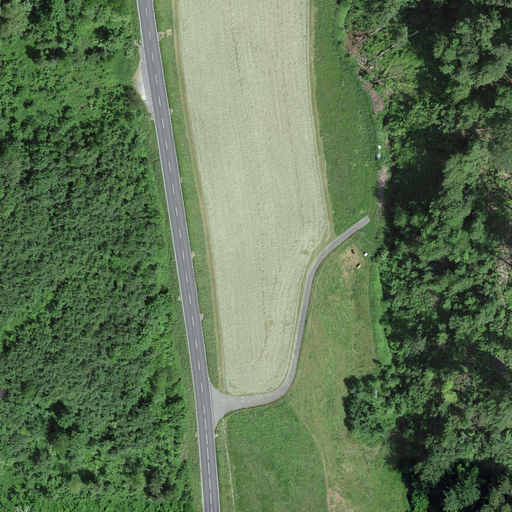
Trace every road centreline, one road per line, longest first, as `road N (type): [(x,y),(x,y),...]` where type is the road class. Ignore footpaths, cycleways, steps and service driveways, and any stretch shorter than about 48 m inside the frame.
road 1 (secondary): [(145,0),(203,404)]
road 2 (unclassified): [(203,404),(284,389),(310,271),(365,220)]
